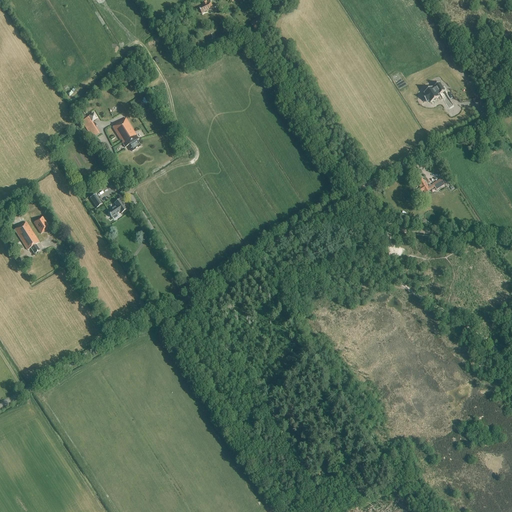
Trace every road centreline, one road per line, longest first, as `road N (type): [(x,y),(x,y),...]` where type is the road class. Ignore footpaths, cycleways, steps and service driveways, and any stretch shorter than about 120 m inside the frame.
road 1 (unclassified): [(0,404),(511,107)]
road 2 (track): [(254,31),(356,191)]
